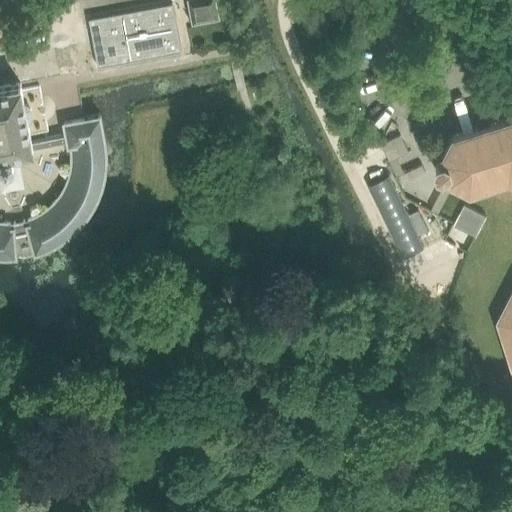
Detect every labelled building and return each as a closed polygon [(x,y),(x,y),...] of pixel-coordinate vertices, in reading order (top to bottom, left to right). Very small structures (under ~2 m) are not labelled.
[(188,0),(189,1),(193,22),(220,17),(217,0),(188,0)] [(176,14),(93,29),(102,76),(184,61),(176,14)] [(22,82),(0,86),(0,253),(6,254),(16,253),(15,230),(29,227),(36,250),(45,247),(56,242),(64,237),(71,231),(79,224),(84,218),(91,210),(96,200),(101,188),(105,177),(107,163),(106,145),(105,134),(100,114),(65,122),(67,133),(33,139),(22,82)] [(439,162),(436,167),(438,172),(443,175),(448,173),(449,172),(452,173),(450,178),(471,189),(481,186),(509,177),(511,178),(511,289),(498,319),(511,364),(511,115),(496,120),(491,122),(463,131),(453,134),(443,155),(446,157),(444,160),(439,162)] [(400,133),(381,142),(390,160),(397,156),(409,151),(400,133)] [(391,176),(369,186),(403,257),(425,247),(391,176)] [(464,208),(455,223),(470,232),(476,235),(486,215),(466,204),(464,208)]
